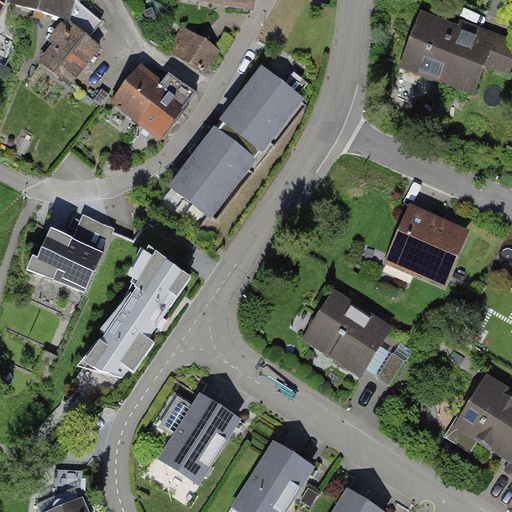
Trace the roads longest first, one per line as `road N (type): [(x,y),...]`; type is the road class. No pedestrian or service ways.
road 1 (residential): [(270,0),(191,134),(144,175),(92,192),(32,189),(0,171)]
road 2 (residential): [(461,511),(189,336)]
road 3 (residential): [(189,336),(328,129)]
road 4 (residential): [(511,208),(328,129)]
road 5 (residential): [(125,511),(121,438),(189,336)]
road 6 (residential): [(328,129),(354,0)]
